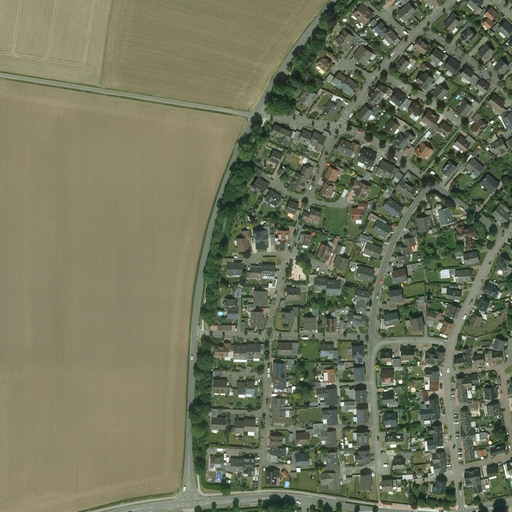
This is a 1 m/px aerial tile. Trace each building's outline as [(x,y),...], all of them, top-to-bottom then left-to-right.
[(371,4),(366,0),(362,0),(360,3),(361,5),(362,4),(367,8),(371,4)] [(479,0),(470,0),(468,3),(475,10),(476,10),(479,7),(483,3),(479,0)] [(367,8),(362,4),(361,5),(362,6),(356,13),(359,15),(358,19),(361,21),(362,21),(365,24),(373,15),(369,11),(369,12),(368,11),(368,10),(367,8)] [(408,4),(398,13),(406,21),(416,11),(413,8),(412,8),(408,4)] [(479,7),(476,10),(475,10),(473,12),(477,16),(482,10),(479,7)] [(497,14),(491,8),(487,11),(484,14),(488,18),(491,20),(493,20),(494,19),(494,18),(497,14)] [(452,15),(451,17),(450,17),(444,24),(451,31),(460,22),(457,19),(452,15)] [(491,20),(488,18),(483,24),(488,29),(494,23),(491,20)] [(511,30),(511,27),(505,21),(501,26),(498,29),(506,37),(511,30)] [(388,30),(381,22),(379,24),(376,27),(374,28),(377,31),(377,32),(378,34),(379,34),(382,36),(388,30)] [(469,22),(463,28),(465,31),(468,28),(470,29),(473,26),(469,22)] [(470,29),(468,28),(465,31),(461,36),(465,40),(466,39),(470,42),(476,35),(470,29)] [(397,37),(389,29),(388,30),(382,36),(382,37),(383,35),(385,38),(390,43),(392,42),(397,37)] [(352,36),(344,30),(342,34),(341,34),(339,36),(339,38),(336,41),(341,44),(346,48),(351,41),(354,37),(352,36)] [(361,38),(355,33),(352,36),(354,37),(351,41),(356,45),(361,38)] [(485,35),(480,41),(483,45),(489,38),(485,35)] [(397,37),(392,42),(395,46),(400,41),(397,37)] [(429,47),(420,39),(414,46),(417,48),(418,49),(419,51),(420,51),(424,53),(429,47)] [(494,51),(486,44),(479,52),(486,59),(494,51)] [(372,53),(362,46),(358,51),(368,58),(372,53),(372,54),(372,53)] [(322,49),(317,55),(321,59),(323,57),(327,53),(322,49)] [(444,55),(436,49),(429,57),(438,64),(442,59),(444,56),(444,55)] [(368,58),(358,51),(354,56),(364,64),(368,58)] [(321,59),(317,64),(318,65),(321,68),(322,68),(325,70),(331,63),(323,57),(321,59)] [(408,62),(403,58),(396,67),(402,72),(409,63),(410,63),(408,62)] [(460,65),(451,58),(447,63),(444,66),(454,74),(460,65)] [(502,60),(495,67),(501,73),(501,72),(506,67),(506,68),(508,66),(501,60),(502,60)] [(469,70),(466,67),(461,75),(468,80),(473,74),(474,73),(471,71),(471,70),(470,70),(469,70)] [(347,79),(339,73),(333,80),(337,83),(336,84),(340,88),(341,86),(347,79)] [(424,76),(422,74),(418,78),(420,80),(418,84),(425,89),(433,79),(432,78),(426,73),(424,76)] [(441,76),(436,73),(432,78),(433,79),(436,82),(441,76)] [(334,77),(330,74),(326,79),(330,82),(334,77)] [(477,77),(473,74),(468,80),(472,84),(477,77)] [(436,82),(439,85),(440,85),(445,79),(441,76),(436,82)] [(472,84),(476,87),(481,80),(477,77),(472,84)] [(357,85),(348,78),(347,79),(341,86),(350,94),(357,85)] [(489,87),(481,80),(476,87),(484,93),(489,87)] [(387,88),(381,83),(374,91),(378,94),(379,93),(382,96),(385,92),(389,96),(393,91),(388,87),(387,88)] [(440,85),(439,85),(433,93),(442,99),(441,98),(444,94),(445,95),(448,91),(440,85)] [(316,94),(307,88),(300,98),(304,101),(303,102),(309,106),(317,94),(316,94)] [(378,94),(374,91),(371,95),(368,97),(370,99),(376,104),(382,96),(379,93),(378,94)] [(403,95),(397,91),(391,99),(399,106),(405,98),(404,97),(403,95)] [(498,97),(497,98),(494,96),(494,95),(489,102),(499,109),(501,106),(504,103),(501,101),(500,101),(499,100),(499,98),(498,97)] [(405,98),(399,106),(398,107),(402,110),(402,109),(405,107),(410,100),(407,98),(405,98)] [(342,102),(337,99),(334,104),(338,107),(337,108),(338,109),(342,102)] [(414,103),(410,100),(405,107),(407,108),(409,110),(414,103)] [(334,104),(330,101),(326,108),(327,109),(325,112),(326,114),(331,117),(333,113),(335,112),(335,111),(336,109),(337,109),(337,108),(338,107),(334,104)] [(471,106),(465,101),(461,106),(460,105),(457,109),(465,115),(469,109),(472,106),(471,106)] [(476,101),(471,106),(472,106),(469,109),(472,112),(479,103),(476,101)] [(419,105),(416,103),(416,104),(414,103),(409,110),(409,111),(411,113),(412,112),(412,113),(413,113),(417,116),(422,109),(418,106),(419,105)] [(371,110),(366,106),(359,115),(363,118),(365,117),(367,119),(369,116),(371,114),(373,112),(371,110)] [(374,106),(371,110),(373,112),(371,114),(374,116),(374,117),(380,109),(374,106)] [(507,110),(501,106),(499,109),(500,110),(497,113),(500,115),(507,110)] [(292,107),(289,112),(292,115),(294,113),(298,115),(300,112),(292,107)] [(511,111),(508,113),(507,110),(500,115),(502,118),(507,129),(511,126),(511,111)] [(439,118),(429,111),(422,120),(431,127),(432,127),(435,123),(439,118)] [(483,118),(477,113),(473,119),(476,122),(478,118),(481,120),(483,118)] [(481,120),(478,118),(476,122),(475,123),(476,124),(472,129),(478,134),(484,128),(485,128),(487,125),(481,120)] [(397,124),(392,119),(387,126),(388,127),(386,129),(392,134),(397,127),(399,125),(397,124)] [(406,123),(400,120),(397,124),(399,125),(397,127),(400,130),(406,123)] [(435,123),(432,127),(431,127),(428,131),(431,133),(432,131),(437,125),(435,123)] [(452,129),(443,123),(440,127),(438,129),(446,136),(452,129)] [(292,132),(280,127),(279,129),(276,135),(282,138),(280,142),(286,145),(288,141),(290,137),(292,132)] [(313,135),(303,130),(302,133),(299,139),(298,141),(308,145),(313,135)] [(402,135),(401,134),(395,142),(403,148),(407,144),(409,145),(413,139),(411,138),(413,136),(406,131),(402,135)] [(322,136),(314,132),(313,135),(308,145),(308,146),(318,150),(321,149),(325,140),(326,137),(322,136)] [(495,133),(488,142),(491,144),(499,140),(495,133)] [(475,141),(468,135),(465,140),(470,144),(468,146),(470,148),(475,141)] [(430,141),(424,136),(418,143),(421,145),(423,143),(426,146),(430,141)] [(465,140),(460,137),(455,144),(460,148),(464,151),(468,146),(470,144),(465,140)] [(499,140),(491,144),(493,148),(492,150),(493,152),(495,152),(495,153),(502,150),(502,152),(507,150),(503,142),(502,143),(500,139),(499,140)] [(352,145),(342,140),(339,148),(339,150),(347,154),(348,155),(351,157),(353,152),(356,146),(352,145)] [(426,146),(423,143),(421,145),(416,152),(418,153),(417,154),(420,157),(421,156),(424,158),(428,153),(429,154),(432,150),(426,146)] [(410,144),(407,147),(403,151),(408,155),(415,147),(410,144)] [(474,157),(481,152),(478,147),(471,153),(474,157)] [(372,152),(368,150),(367,151),(364,149),(362,153),(360,153),(359,155),(360,157),(359,160),(359,161),(364,163),(365,163),(372,166),(376,156),(376,155),(373,153),(372,152)] [(281,155),(273,151),(269,159),(270,160),(270,161),(272,162),(273,161),(278,163),(282,155),(281,155)] [(484,167),(473,158),(467,165),(466,167),(472,172),(472,173),(474,172),(478,175),(484,167)] [(314,162),(307,159),(305,164),(312,167),(314,162)] [(388,164),(382,161),(379,168),(377,172),(383,175),(388,164)] [(456,166),(450,161),(446,166),(447,167),(444,172),(449,176),(455,169),(456,167),(456,166)] [(462,165),(459,169),(462,172),(466,167),(467,165),(464,163),(462,165)] [(312,167),(305,164),(300,174),(306,177),(308,178),(308,177),(309,174),(310,174),(312,168),(312,167)] [(394,167),(388,164),(383,175),(389,178),(391,173),(394,167)] [(335,169),(330,167),(327,173),(326,174),(326,175),(325,176),(333,180),(336,179),(336,176),(337,173),(340,172),(335,170),(335,169)] [(366,171),(363,178),(369,181),(372,174),(366,171)] [(404,175),(399,171),(395,176),(400,180),(404,175)] [(300,174),(297,173),(292,183),(291,182),(289,186),(292,188),(293,187),(300,191),(305,180),(304,180),(306,177),(300,174)] [(499,183),(488,174),(481,182),(487,186),(486,188),(490,191),(494,186),(496,187),(499,184),(499,183)] [(263,181),(258,178),(252,187),(261,193),(266,186),(266,184),(263,182),(263,181)] [(416,190),(402,179),(396,188),(400,191),(410,198),(416,190)] [(369,186),(356,180),(353,186),(357,188),(356,190),(357,191),(356,194),(363,197),(364,194),(366,193),(367,191),(369,190),(370,188),(369,186)] [(499,184),(496,187),(499,190),(504,183),(501,180),(499,183),(499,184)] [(325,183),(321,192),(330,196),(334,187),(332,186),(325,183)] [(390,194),(395,188),(390,184),(385,189),(390,194)] [(281,197),(270,191),(265,199),(275,206),(276,205),(276,204),(280,197),(281,197)] [(403,208),(389,198),(383,207),(396,216),(403,208)] [(298,205),(290,201),(286,211),(294,214),(296,209),(298,205)] [(509,211),(500,203),(498,206),(500,208),(500,207),(507,213),(509,211)] [(507,213),(500,207),(500,208),(495,214),(502,219),(501,220),(504,223),(510,216),(507,213)] [(321,212),(311,209),(310,214),(309,218),(313,219),(313,218),(319,220),(321,212)] [(359,209),(352,209),(352,219),(353,219),(354,220),(356,220),(357,219),(362,219),(362,209),(359,209)] [(443,210),(439,211),(442,224),(452,222),(450,209),(443,210)] [(431,210),(425,211),(426,217),(430,216),(430,219),(434,218),(431,210)] [(426,217),(417,218),(420,232),(420,231),(430,229),(430,230),(436,228),(437,232),(436,228),(432,228),(430,219),(430,216),(426,217)] [(391,227),(379,220),(373,230),(385,237),(391,227)] [(458,230),(457,230),(458,234),(459,239),(464,238),(466,250),(473,249),(470,236),(476,235),(474,227),(464,229),(458,230)] [(249,230),(242,231),(243,236),(241,238),(246,237),(247,240),(251,239),(249,230)] [(288,231),(278,230),(278,238),(279,238),(279,241),(278,241),(284,242),(288,242),(288,231)] [(304,234),(301,233),(300,236),(299,243),(308,245),(311,236),(304,234)] [(265,235),(259,235),(259,237),(255,237),(256,248),(267,247),(267,246),(267,244),(267,243),(267,242),(266,241),(266,239),(267,239),(267,238),(267,235),(265,235)] [(410,237),(405,238),(407,246),(401,247),(402,255),(409,254),(413,253),(411,246),(415,245),(414,237),(414,236),(410,237)] [(241,238),(238,239),(239,242),(238,242),(239,246),(238,247),(239,251),(248,249),(247,244),(247,243),(247,240),(246,237),(241,238)] [(284,242),(278,241),(276,241),(275,249),(284,249),(284,242)] [(381,249),(374,246),(368,243),(364,251),(371,254),(371,255),(378,257),(381,248),(381,249)] [(326,246),(322,244),(318,255),(327,259),(329,254),(330,252),(331,249),(331,248),(330,247),(326,246)] [(342,246),(337,245),(334,251),(334,252),(339,254),(342,246)] [(463,254),(463,255),(465,264),(479,261),(477,252),(463,254)] [(402,255),(398,256),(399,263),(399,264),(403,263),(410,262),(409,254),(402,255)] [(347,259),(338,256),(337,257),(336,259),(334,265),(344,269),(347,259)] [(510,261),(501,256),(497,266),(505,270),(503,273),(508,275),(511,268),(507,266),(510,261)] [(233,263),(228,263),(228,264),(228,272),(241,273),(241,274),(241,273),(241,264),(233,263)] [(275,265),(262,265),(262,267),(262,275),(274,276),(275,265)] [(262,267),(251,266),(250,272),(250,277),(262,277),(262,275),(262,267)] [(374,271),(359,267),(357,277),(371,281),(374,271)] [(405,269),(393,272),(395,282),(400,281),(400,280),(407,279),(405,269)] [(470,270),(455,271),(456,276),(457,276),(458,281),(471,280),(470,270)] [(346,279),(338,275),(336,279),(336,281),(339,281),(339,284),(344,284),(346,279)] [(316,278),(314,278),(314,282),(314,289),(326,290),(326,281),(326,279),(316,278)] [(336,281),(326,281),(326,290),(326,294),(339,294),(339,284),(339,281),(336,281)] [(484,292),(493,296),(497,298),(500,291),(496,290),(498,287),(497,286),(494,285),(489,283),(488,282),(484,292)] [(296,289),(287,288),(287,299),(299,299),(299,291),(299,289),(296,289)] [(401,289),(389,291),(390,301),(391,301),(396,300),(403,299),(401,289)] [(455,289),(451,289),(450,297),(450,298),(460,300),(462,291),(455,290),(455,289)] [(368,292),(354,290),(354,293),(355,294),(355,295),(355,297),(357,300),(358,300),(357,307),(359,307),(360,306),(366,307),(366,306),(365,306),(367,297),(368,292)] [(237,299),(225,298),(225,301),(223,304),(223,307),(225,309),(225,308),(228,309),(236,309),(237,309),(237,299)] [(490,302),(482,298),(478,307),(486,311),(490,302)] [(426,302),(417,304),(419,310),(426,309),(426,302)] [(460,308),(451,304),(449,309),(447,308),(445,313),(456,318),(460,308)] [(292,310),(288,310),(288,312),(282,312),(282,316),(283,317),(283,322),(292,322),(292,318),(293,318),(293,317),(294,316),(298,316),(298,307),(292,307),(292,310)] [(236,309),(228,309),(228,318),(237,318),(237,309),(236,309)] [(437,314),(429,311),(427,318),(434,321),(437,315),(437,314)] [(397,312),(384,315),(385,321),(386,325),(387,325),(399,322),(397,312)] [(360,315),(353,314),(353,313),(353,315),(348,314),(348,315),(347,323),(363,325),(365,315),(360,315)] [(482,317),(475,313),(471,322),(478,326),(482,317)] [(421,316),(412,318),(413,325),(411,326),(413,331),(414,330),(424,328),(421,316)] [(315,317),(304,317),(304,328),(315,328),(315,317)] [(334,319),(326,318),(326,330),(335,330),(335,327),(335,319),(336,319),(334,319)] [(453,324),(445,320),(441,331),(449,334),(453,324)] [(505,341),(497,338),(494,347),(502,350),(505,341)] [(288,344),(285,343),(278,343),(278,354),(279,353),(291,353),(291,351),(297,352),(298,345),(289,345),(288,344)] [(333,345),(321,344),(321,352),(324,352),(323,354),(332,355),(333,355),(333,349),(333,345)] [(223,346),(222,347),(220,347),(218,345),(217,346),(215,346),(215,355),(220,355),(221,356),(222,356),(223,355),(227,355),(228,352),(228,347),(224,346),(223,346)] [(247,346),(234,346),(234,345),(233,358),(234,358),(240,358),(240,361),(240,358),(246,358),(247,346)] [(351,345),(352,357),(364,357),(363,345),(351,345)] [(414,359),(414,349),(407,349),(401,349),(401,358),(409,358),(409,359),(414,359)] [(391,351),(381,352),(382,361),(392,360),(391,351)] [(436,354),(428,353),(428,354),(426,354),(425,360),(427,360),(427,361),(427,366),(429,366),(429,365),(433,366),(433,360),(435,360),(437,351),(436,354)] [(445,352),(437,351),(435,360),(443,361),(445,352)] [(492,353),(493,360),(503,359),(502,351),(492,353)] [(464,357),(454,358),(455,366),(465,365),(466,365),(466,364),(470,364),(471,364),(469,353),(464,354),(464,357)] [(483,354),(474,355),(475,363),(484,362),(483,354)] [(280,363),(274,363),(274,375),(275,375),(285,376),(285,365),(285,363),(280,363)] [(330,365),(316,365),(316,370),(322,370),(322,375),(322,376),(323,376),(324,382),(326,382),(334,382),(333,369),(330,369),(330,365)] [(364,367),(353,367),(354,379),(365,379),(364,367)] [(388,371),(385,371),(381,372),(382,382),(390,381),(394,381),(393,370),(388,371)] [(439,371),(431,371),(431,370),(429,370),(426,370),(425,370),(425,376),(431,376),(430,380),(439,380),(439,371)] [(285,376),(275,375),(274,387),(283,388),(282,393),(292,393),(292,388),(285,387),(285,376)] [(470,377),(457,378),(459,391),(467,390),(466,387),(471,387),(471,382),(470,377)] [(227,380),(214,380),(213,392),(226,392),(226,387),(227,380)] [(439,380),(430,380),(430,389),(438,389),(439,380)] [(254,382),(245,381),(245,383),(246,383),(245,393),(253,393),(254,387),(254,382)] [(245,383),(238,383),(238,389),(238,393),(245,394),(245,393),(246,383),(245,383)] [(486,387),(484,387),(485,392),(486,392),(487,398),(491,397),(497,396),(496,386),(490,387),(486,387)] [(317,390),(318,393),(317,393),(317,395),(318,395),(318,396),(325,396),(326,404),(336,403),(336,396),(335,396),(335,389),(326,389),(317,390)] [(365,389),(355,390),(356,402),(366,401),(365,389)] [(467,390),(459,391),(460,401),(468,400),(467,390)] [(394,393),(383,394),(383,403),(390,402),(394,402),(394,393)] [(284,399),(272,398),(272,409),(273,409),(283,410),(284,406),(283,406),(283,399),(284,399)] [(437,399),(430,399),(430,400),(431,409),(439,408),(437,399)] [(492,404),(487,405),(489,415),(500,414),(498,403),(492,404)] [(367,408),(357,408),(358,421),(368,420),(367,408)] [(426,409),(422,410),(421,410),(422,417),(424,417),(424,419),(429,418),(429,417),(432,416),(432,418),(440,417),(439,408),(431,409),(426,409)] [(225,418),(217,418),(217,415),(217,409),(211,409),(210,418),(212,418),(212,429),(212,427),(215,427),(215,428),(217,430),(219,428),(225,429),(225,418)] [(283,410),(273,409),(273,421),(282,421),(284,421),(284,410),(283,410)] [(336,409),(322,410),(322,417),(322,419),(323,419),(323,416),(327,415),(328,424),(337,424),(336,409)] [(469,410),(461,411),(462,420),(470,419),(470,417),(471,417),(471,415),(469,415),(469,410)] [(394,413),(384,414),(385,424),(397,423),(396,413),(394,413)] [(462,420),(463,429),(462,429),(463,435),(480,433),(479,427),(471,428),(470,419),(462,420)] [(255,420),(244,420),(244,421),(243,430),(254,431),(254,427),(255,420)] [(244,421),(235,421),(235,432),(243,432),(243,430),(244,421)] [(441,425),(433,426),(428,427),(428,432),(434,432),(434,435),(442,435),(441,425)] [(327,432),(321,432),(321,434),(321,437),(326,437),(326,446),(336,445),(335,431),(327,432)] [(367,431),(356,432),(356,433),(358,433),(358,437),(357,437),(357,438),(357,444),(368,443),(367,431)] [(308,433),(296,434),(296,443),(309,443),(308,433)] [(480,433),(463,435),(463,440),(465,440),(466,449),(473,448),(474,448),(473,441),(480,440),(480,439),(480,433)] [(395,435),(391,435),(391,436),(386,436),(386,444),(396,444),(395,438),(395,435)] [(434,435),(434,439),(435,445),(443,444),(442,435),(434,435)] [(281,436),(271,436),(270,447),(272,447),(281,447),(281,436)] [(491,448),(490,448),(492,455),(506,452),(504,445),(491,448)] [(466,449),(467,458),(475,457),(474,453),(477,453),(476,450),(474,451),(473,448),(466,449)] [(368,450),(358,450),(359,455),(355,455),(355,461),(359,461),(359,463),(369,462),(368,450)] [(336,451),(331,452),(326,452),(326,453),(323,453),(323,459),(328,459),(328,462),(327,462),(327,467),(331,467),(337,466),(336,451)] [(444,452),(436,453),(432,454),(434,463),(437,462),(445,461),(444,452)] [(300,454),(296,454),(296,458),(296,465),(308,464),(308,461),(309,459),(307,457),(307,453),(300,454)] [(223,457),(211,456),(211,467),(213,467),(213,468),(214,468),(214,467),(223,467),(223,457)] [(255,459),(242,458),(242,460),(242,469),(243,469),(243,472),(248,472),(248,473),(254,473),(254,469),(254,467),(255,459)] [(403,458),(393,459),(394,463),(393,463),(394,468),(399,468),(405,467),(404,459),(404,458),(403,458)] [(242,460),(231,459),(231,463),(231,470),(242,470),(242,469),(242,460)] [(445,461),(437,462),(438,472),(439,472),(446,471),(445,461)] [(496,466),(487,468),(489,476),(498,474),(496,466)] [(289,480),(291,478),(288,475),(289,474),(284,469),(281,473),(289,480)] [(478,470),(465,472),(466,476),(464,477),(466,485),(473,484),(472,482),(474,482),(476,492),(482,491),(482,490),(486,490),(487,494),(485,485),(481,486),(480,480),(480,479),(478,470)] [(274,472),(271,472),(271,471),(266,471),(265,482),(275,483),(276,477),(276,472),(274,472)] [(338,475),(334,476),(333,473),(332,473),(320,474),(321,481),(328,481),(329,488),(339,488),(338,475)] [(370,474),(360,475),(361,489),(372,488),(370,474)] [(446,481),(437,479),(437,480),(435,490),(444,491),(446,481)] [(396,480),(388,480),(382,481),(383,490),(393,489),(392,485),(396,485),(396,480)]
